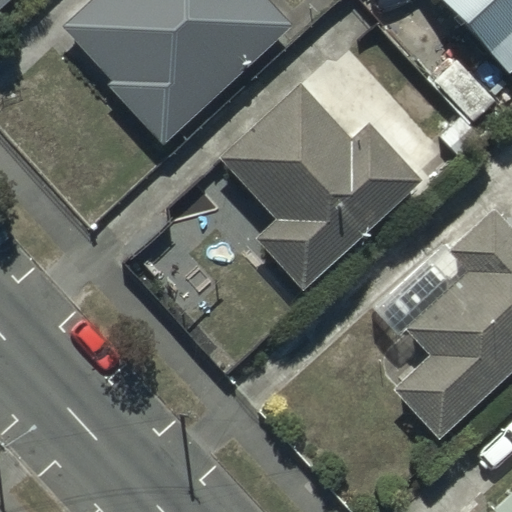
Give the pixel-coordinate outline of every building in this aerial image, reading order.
[(100,77),(156,136),(283,15),(268,0),(75,0),(55,19),(106,72),(100,77)] [(511,0),(441,0),(503,67),(511,58),(511,0)] [(449,79),(491,120),(511,98),(511,96),(472,56),(449,79)] [(248,230),(297,281),(413,169),(359,113),(344,127),(293,74),(214,150),(270,208),(248,230)] [(387,381),(433,431),(511,357),(511,225),(489,201),(444,242),(461,260),(398,319),(424,347),(387,381)] [(511,511),(511,477),(488,499),(499,511),(511,511)]
